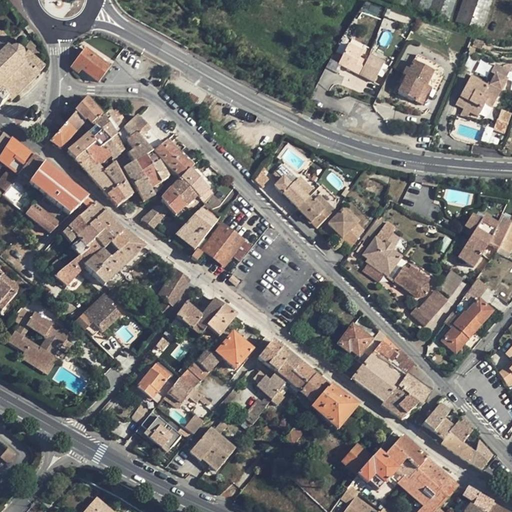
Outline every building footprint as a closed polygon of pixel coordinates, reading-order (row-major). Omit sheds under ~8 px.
[(432,0),(412,0),(410,8),(428,14),(432,0)] [(455,0),(432,0),(428,14),(449,21),(455,0)] [(493,0),(462,0),(455,23),(482,31),(493,0)] [(0,31),(0,107),(8,100),(11,102),(16,97),(30,84),(40,74),(40,73),(40,72),(45,68),(27,52),(22,57),(21,54),(20,53),(18,51),(17,51),(0,31)] [(30,42),(25,48),(36,58),(42,52),(30,42)] [(347,46),(338,65),(329,61),(325,69),(336,75),(345,79),(349,71),(359,76),(374,84),(383,64),(368,57),(365,63),(358,60),(362,54),(347,46)] [(96,62),(85,54),(79,62),(74,68),(86,77),(99,87),(110,73),(96,62)] [(436,66),(416,56),(413,63),(433,72),(436,66)] [(405,77),(397,94),(415,103),(423,85),(426,87),(433,72),(413,63),(409,71),(405,77)] [(470,76),(455,105),(463,110),(469,113),(477,117),(483,105),(491,109),(506,81),(505,81),(509,73),(501,69),(494,66),(490,74),(491,74),(487,85),(470,76)] [(423,85),(415,103),(421,106),(430,89),(426,87),(423,85)] [(86,122),(91,126),(101,118),(88,103),(86,101),(84,99),(81,103),(83,105),(79,110),(77,108),(74,112),(75,113),(75,114),(84,124),(86,122)] [(109,111),(96,100),(90,101),(88,103),(101,118),(109,111)] [(109,111),(101,118),(116,137),(123,129),(125,128),(122,125),(117,119),(111,110),(109,111)] [(511,115),(500,111),(497,121),(507,125),(511,115)] [(75,114),(50,142),(61,150),(82,126),(84,124),(75,114)] [(121,116),(117,119),(122,125),(126,122),(121,116)] [(125,128),(123,129),(130,139),(137,135),(152,153),(163,144),(137,117),(125,128)] [(101,118),(91,126),(95,129),(108,142),(116,137),(101,118)] [(507,125),(497,121),(493,132),(503,136),(507,125)] [(84,124),(82,126),(90,133),(95,129),(91,126),(86,122),(84,124)] [(108,142),(95,129),(90,133),(87,136),(94,145),(99,151),(102,149),(109,143),(108,142)] [(3,134),(0,137),(0,156),(11,140),(3,134)] [(130,139),(126,142),(132,150),(133,152),(127,156),(133,164),(134,164),(145,158),(151,153),(152,153),(137,135),(130,139)] [(94,145),(87,136),(66,154),(75,162),(78,165),(83,171),(87,175),(95,168),(88,159),(84,154),(94,145)] [(116,137),(108,142),(109,143),(119,156),(124,152),(116,137)] [(0,166),(1,164),(8,170),(0,179),(0,195),(2,197),(17,177),(32,157),(11,140),(0,156),(0,166)] [(109,143),(102,149),(110,159),(111,162),(119,156),(109,143)] [(166,143),(153,153),(180,180),(186,174),(192,168),(166,143)] [(110,159),(102,149),(99,151),(94,145),(84,154),(88,159),(95,168),(97,167),(98,168),(110,159)] [(145,158),(134,164),(140,174),(150,168),(151,168),(157,163),(151,153),(145,158)] [(17,177),(28,185),(43,165),(32,157),(17,177)] [(151,168),(150,168),(160,185),(167,180),(157,163),(151,168)] [(133,164),(123,170),(132,187),(143,181),(140,174),(134,164),(133,164)] [(28,185),(68,217),(82,205),(88,210),(93,204),(43,165),(28,185)] [(103,173),(103,174),(116,191),(124,185),(113,166),(103,173)] [(97,167),(95,168),(87,175),(89,177),(98,187),(99,189),(101,191),(103,193),(107,197),(116,191),(103,174),(103,173),(98,168),(97,167)] [(150,168),(140,174),(143,181),(150,191),(160,185),(150,168)] [(186,174),(180,180),(197,198),(199,200),(203,196),(208,191),(194,176),(190,179),(186,174)] [(28,185),(17,177),(2,197),(13,206),(28,185)] [(282,179),(274,188),(297,210),(307,200),(305,197),(293,186),(292,185),(290,187),(282,179)] [(197,198),(180,180),(169,191),(185,208),(197,198)] [(299,180),(293,186),(305,197),(311,191),(299,180)] [(143,181),(132,187),(142,204),(154,197),(150,191),(143,181)] [(124,185),(116,191),(107,197),(109,199),(116,209),(131,198),(124,185)] [(160,185),(150,191),(154,197),(162,188),(160,185)] [(185,208),(169,191),(160,202),(163,206),(169,212),(174,218),(179,223),(189,213),(189,212),(185,208)] [(203,196),(199,200),(200,201),(204,205),(208,200),(203,196)] [(328,206),(318,197),(313,202),(323,211),(328,206)] [(197,198),(185,208),(189,212),(200,201),(199,200),(197,198)] [(307,200),(297,210),(317,230),(333,212),(328,206),(323,211),(313,202),(311,204),(307,200)] [(88,210),(77,220),(86,230),(104,213),(94,204),(93,204),(88,210)] [(169,212),(163,206),(155,208),(148,214),(141,221),(153,230),(169,212)] [(203,207),(200,210),(216,223),(219,219),(203,207)] [(344,208),(341,212),(356,226),(358,222),(344,208)] [(36,209),(28,219),(49,235),(58,226),(36,209)] [(200,210),(175,236),(194,251),(216,223),(200,210)] [(341,212),(327,226),(342,240),(350,249),(363,233),(356,226),(341,212)] [(122,233),(104,213),(86,230),(75,239),(77,242),(70,248),(78,258),(95,241),(103,251),(122,233)] [(470,217),(464,227),(468,230),(473,233),(457,258),(473,268),(488,246),(498,250),(498,249),(510,224),(499,219),(496,226),(483,218),(480,223),(470,217)] [(377,219),(361,241),(363,242),(360,246),(364,249),(382,224),(377,219)] [(511,219),(510,224),(498,249),(510,255),(511,249),(511,219)] [(58,236),(69,245),(75,239),(86,230),(77,220),(58,236)] [(375,239),(362,257),(367,261),(365,263),(369,265),(363,273),(376,282),(382,274),(384,276),(386,277),(395,266),(400,258),(391,252),(393,249),(385,243),(391,235),(393,233),(392,232),(395,229),(386,223),(375,239)] [(222,225),(202,251),(223,267),(232,257),(238,262),(250,247),(222,225)] [(84,268),(104,287),(144,247),(124,232),(122,233),(103,251),(95,241),(78,258),(75,260),(84,268)] [(391,235),(385,243),(393,249),(399,241),(391,235)] [(360,246),(356,252),(360,255),(364,249),(360,246)] [(510,255),(498,249),(498,250),(496,254),(507,259),(510,255)] [(196,252),(191,259),(196,263),(201,256),(196,252)] [(52,266),(59,273),(72,263),(65,255),(52,266)] [(84,268),(75,260),(72,263),(59,273),(53,278),(66,289),(69,285),(77,275),(84,268)] [(401,271),(395,266),(386,277),(385,278),(392,283),(393,282),(401,271)] [(401,271),(393,282),(415,298),(417,299),(418,299),(419,299),(421,299),(423,298),(425,297),(426,295),(427,293),(428,290),(427,288),(426,286),(425,284),(407,271),(403,268),(401,271)] [(410,268),(407,271),(425,284),(427,280),(410,268)] [(157,310),(167,318),(173,309),(179,299),(184,290),(189,282),(175,271),(158,296),(165,302),(157,310)] [(452,271),(439,287),(450,296),(463,279),(452,271)] [(0,309),(2,311),(14,297),(17,294),(16,293),(17,292),(17,291),(17,290),(16,288),(15,287),(9,282),(0,274),(0,309)] [(384,276),(382,274),(376,282),(378,283),(384,276)] [(83,281),(77,275),(69,285),(75,290),(83,281)] [(11,279),(9,282),(15,287),(17,285),(11,279)] [(474,284),(463,297),(470,303),(475,298),(478,300),(487,289),(476,280),(474,284)] [(417,310),(419,312),(431,299),(441,307),(447,302),(434,291),(417,310)] [(301,294),(290,308),(297,314),(308,299),(301,294)] [(104,296),(74,323),(84,332),(85,330),(92,324),(98,330),(102,334),(120,317),(120,316),(124,320),(130,314),(119,303),(113,309),(110,307),(112,305),(104,296)] [(452,313),(459,319),(463,314),(464,315),(473,305),(470,303),(463,297),(452,313)] [(415,309),(409,315),(423,327),(441,307),(431,299),(419,312),(417,310),(415,309)] [(459,319),(457,320),(473,334),(492,313),(478,300),(473,305),(464,315),(463,314),(459,319)] [(185,305),(163,335),(171,342),(177,336),(181,340),(189,329),(200,338),(201,336),(205,330),(206,329),(223,307),(214,301),(201,318),(185,305)] [(133,307),(129,311),(137,319),(141,315),(133,307)] [(236,316),(223,307),(206,329),(218,339),(236,316)] [(453,327),(440,342),(455,355),(463,346),(471,352),(481,341),(473,334),(457,320),(452,327),(453,327)] [(92,324),(85,330),(92,337),(98,330),(92,324)] [(351,328),(337,347),(347,354),(349,352),(357,358),(369,342),(374,336),(364,328),(359,334),(351,328)] [(205,330),(201,336),(209,343),(214,336),(205,330)] [(379,332),(363,354),(369,358),(373,353),(381,343),(385,339),(386,338),(379,332)] [(251,351),(232,335),(224,344),(218,339),(206,351),(216,359),(218,356),(222,360),(234,370),(251,351)] [(381,343),(373,353),(405,377),(408,374),(414,366),(398,351),(385,339),(381,343)] [(271,342),(257,360),(267,367),(271,362),(272,362),(282,350),(271,342)] [(471,352),(463,346),(455,355),(451,360),(458,367),(471,352)] [(275,373),(276,374),(291,356),(282,350),(272,362),(271,362),(267,367),(275,373)] [(206,351),(195,362),(208,374),(219,362),(216,359),(206,351)] [(369,358),(351,380),(383,404),(395,389),(396,390),(405,377),(373,353),(369,358)] [(45,369),(23,355),(20,359),(47,377),(58,360),(53,357),(45,369)] [(286,383),(299,394),(315,376),(291,356),(276,374),(286,383)] [(158,360),(155,364),(171,376),(166,382),(172,388),(179,379),(173,373),(158,360)] [(195,362),(187,370),(200,381),(201,382),(208,374),(195,362)] [(171,376),(155,364),(151,370),(137,388),(152,400),(153,399),(159,404),(163,399),(167,395),(172,388),(166,382),(171,376)] [(506,368),(500,372),(508,384),(511,381),(511,373),(508,370),(506,368)] [(179,379),(192,389),(200,381),(187,370),(179,379)] [(260,372),(253,380),(258,384),(256,387),(260,390),(271,401),(285,385),(286,383),(276,374),(275,373),(269,381),(260,372)] [(508,384),(500,372),(499,374),(506,385),(508,384)] [(405,377),(428,394),(430,390),(408,374),(405,377)] [(315,376),(299,394),(301,395),(299,398),(300,400),(299,402),(308,411),(310,408),(328,387),(315,376)] [(405,377),(396,390),(407,398),(406,399),(416,406),(419,409),(429,395),(428,394),(405,377)] [(192,389),(179,379),(167,395),(180,405),(186,397),(196,404),(201,397),(192,389)] [(287,391),(295,399),(299,394),(286,383),(285,385),(289,389),(287,391)] [(271,401),(270,402),(276,407),(284,398),(282,397),(287,391),(289,389),(285,385),(271,401)] [(328,387),(310,408),(336,431),(356,407),(328,387)] [(399,405),(406,399),(407,398),(396,390),(395,389),(383,404),(381,407),(390,414),(399,405)] [(271,401),(260,390),(258,393),(264,398),(260,403),(266,408),(270,402),(271,401)] [(232,391),(223,402),(228,406),(237,396),(232,391)] [(79,395),(74,392),(70,397),(76,400),(79,395)] [(180,405),(167,395),(163,399),(177,410),(180,405)] [(448,413),(453,408),(443,397),(437,404),(439,405),(448,413)] [(416,406),(406,399),(399,405),(408,414),(416,406)] [(257,400),(242,418),(252,426),(258,419),(258,418),(266,408),(260,403),(257,400)] [(223,402),(214,413),(218,417),(228,406),(223,402)] [(408,414),(399,405),(390,414),(401,421),(408,414)] [(443,421),(449,414),(448,413),(439,405),(431,414),(424,423),(421,426),(422,427),(423,427),(432,435),(443,421)] [(203,422),(194,416),(184,429),(193,436),(203,422)] [(460,420),(457,424),(471,434),(473,431),(461,417),(460,420)] [(252,426),(242,418),(237,424),(247,432),(252,426)] [(443,421),(432,435),(434,436),(441,442),(448,434),(461,445),(471,434),(457,424),(452,429),(443,421)] [(220,422),(213,431),(219,436),(226,428),(220,422)] [(181,448),(191,436),(181,427),(171,440),(181,448)] [(301,435),(294,428),(285,439),(287,442),(292,446),(301,435)] [(234,450),(210,429),(189,453),(200,462),(202,460),(204,457),(211,463),(218,470),(234,450)] [(461,445),(448,434),(441,442),(439,445),(446,450),(461,460),(462,460),(463,461),(464,462),(470,466),(474,455),(467,450),(461,445)] [(192,436),(191,436),(181,448),(182,449),(192,436)] [(401,437),(383,458),(397,470),(404,477),(407,480),(415,472),(416,472),(427,460),(407,442),(401,437)] [(489,461),(491,459),(477,444),(474,455),(470,466),(473,468),(480,473),(483,469),(486,466),(489,461)] [(371,460),(356,446),(342,463),(343,464),(351,471),(348,475),(340,485),(347,490),(349,487),(357,476),(356,476),(371,460)] [(8,449),(0,457),(7,463),(15,455),(8,449)] [(383,458),(377,453),(371,460),(356,476),(357,476),(366,485),(368,483),(377,492),(387,481),(390,478),(397,470),(383,458)] [(211,463),(204,457),(202,460),(208,466),(211,463)] [(404,477),(397,484),(401,488),(423,507),(417,511),(434,511),(442,504),(458,487),(450,481),(443,474),(429,462),(427,460),(416,472),(415,472),(407,480),(404,477)] [(218,470),(211,463),(208,466),(216,473),(218,470)] [(351,471),(343,464),(340,468),(348,475),(351,471)] [(397,470),(390,478),(397,484),(404,477),(397,470)] [(57,477),(52,482),(55,485),(60,480),(57,477)] [(390,478),(387,481),(394,488),(397,484),(390,478)] [(375,511),(356,498),(358,494),(349,487),(347,490),(341,499),(349,505),(344,511),(375,511)] [(467,489),(461,497),(473,504),(471,507),(480,511),(487,511),(492,504),(478,495),(467,489)] [(113,511),(96,497),(83,511),(113,511)] [(460,499),(452,511),(464,511),(469,505),(460,499)]
